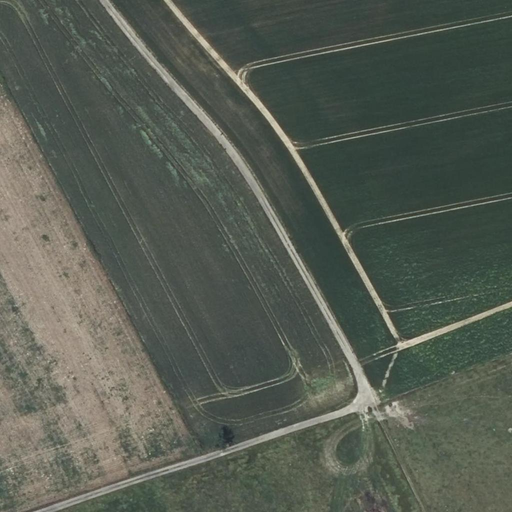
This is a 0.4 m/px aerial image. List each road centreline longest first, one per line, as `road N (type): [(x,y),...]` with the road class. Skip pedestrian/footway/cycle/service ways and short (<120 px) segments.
road 1 (track): [(36,511),(360,398),(350,360),(228,143),(104,0)]
road 2 (track): [(424,511),(361,386)]
